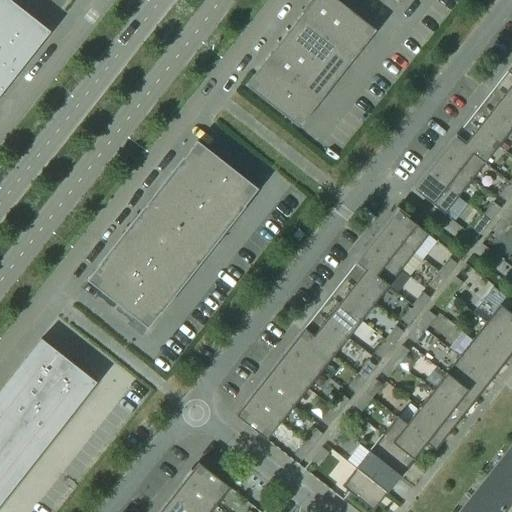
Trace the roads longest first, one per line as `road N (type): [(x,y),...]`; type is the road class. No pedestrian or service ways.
road 1 (residential): [(192,411),(511,5)]
road 2 (unclassified): [(0,357),(279,0)]
road 3 (secondary): [(0,287),(220,0)]
road 4 (secondary): [(168,0),(0,208)]
road 5 (unclassified): [(110,0),(0,138)]
road 6 (residential): [(192,411),(321,511)]
road 7 (residential): [(108,511),(192,411)]
